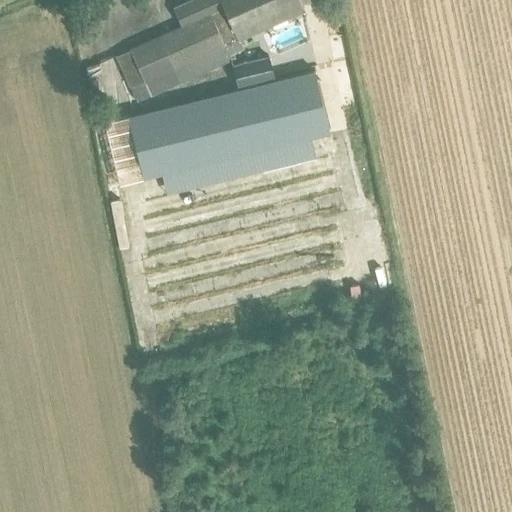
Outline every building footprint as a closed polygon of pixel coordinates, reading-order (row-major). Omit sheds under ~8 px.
[(116,55),(137,101),(150,95),(154,104),(177,94),(173,85),(184,80),(188,90),(205,83),(209,91),(230,82),(227,73),(232,71),(228,61),(231,60),(230,53),(244,47),(240,38),(304,10),(299,0),(191,0),(173,8),(181,26),(116,55)] [(232,64),(237,84),(274,76),(269,55),(232,64)] [(106,121),(121,183),(330,132),(314,70),(106,121)] [(141,183),(144,197),(327,152),(324,138),(141,183)] [(141,202),(145,216),(332,170),(329,157),(141,202)] [(146,220),(149,234),(337,188),(334,174),(146,220)] [(150,238),(154,252),(341,206),(338,192),(150,238)] [(129,246),(120,198),(110,200),(119,248),(129,246)] [(144,258),(147,272),(334,226),(331,212),(144,258)] [(147,275),(150,289),(338,244),(335,230),(147,275)] [(151,293),(154,307),(341,261),(339,247),(151,293)] [(154,311),(157,325),(345,279),(342,265),(154,311)] [(364,279),(354,281),(357,302),(367,300),(364,279)]
